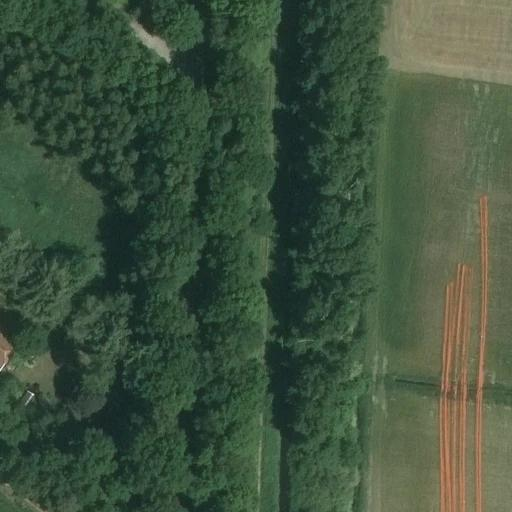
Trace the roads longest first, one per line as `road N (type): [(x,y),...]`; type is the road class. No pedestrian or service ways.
road 1 (unclassified): [(197,0),(169,511)]
road 2 (track): [(84,0),(193,70)]
